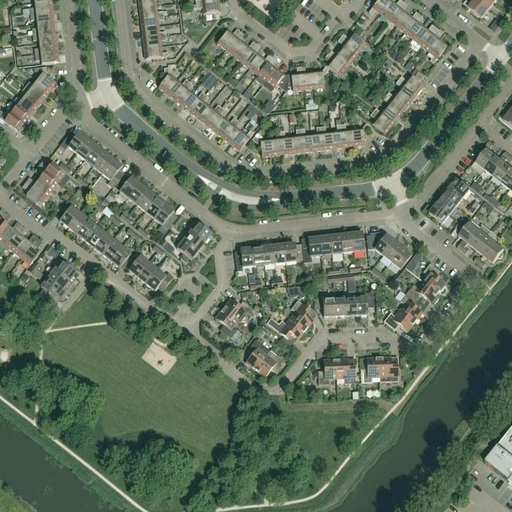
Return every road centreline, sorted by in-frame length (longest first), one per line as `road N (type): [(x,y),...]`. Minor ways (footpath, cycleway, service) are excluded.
road 1 (residential): [(479,43),(387,157),(252,177),(230,169),(135,92),(119,0)]
road 2 (residential): [(395,213),(475,280),(413,357),(389,338),(317,341),(276,390),(255,391),(186,331)]
road 3 (tertiary): [(393,183),(238,199),(131,121),(108,94)]
road 4 (residential): [(81,103),(96,128),(227,227)]
road 5 (residential): [(227,227),(395,213)]
road 6 (tertiary): [(500,59),(393,183)]
road 7 (residential): [(234,0),(235,10),(288,53),(309,51),(338,15)]
road 8 (residential): [(98,267),(0,200)]
